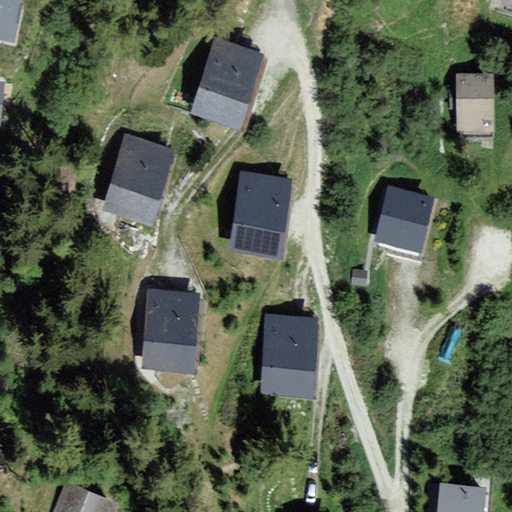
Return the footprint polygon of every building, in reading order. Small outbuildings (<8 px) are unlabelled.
[(23,0),(0,0),(0,18),(20,22),(23,0)] [(511,0),(504,0),(503,8),(511,9),(511,0)] [(268,58),(216,43),(194,118),(246,133),(268,58)] [(496,76),(459,77),(459,138),(497,138),(496,76)] [(178,155),(127,139),(105,209),(156,225),(178,155)] [(295,182),(243,174),(232,246),(284,254),(295,182)] [(439,202),(390,189),(375,242),(424,255),(439,202)] [(203,293),(148,288),(142,367),(197,371),(203,293)] [(319,316),(268,313),(263,392),(314,395),(319,316)] [(116,511),(123,494),(69,475),(54,511),(116,511)] [(487,511),(490,483),(444,479),(440,511),(487,511)]
